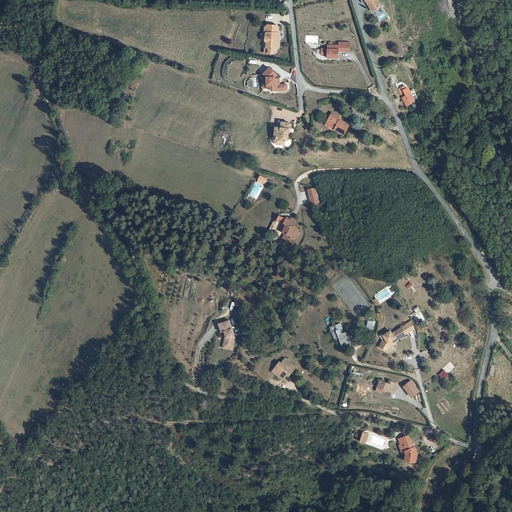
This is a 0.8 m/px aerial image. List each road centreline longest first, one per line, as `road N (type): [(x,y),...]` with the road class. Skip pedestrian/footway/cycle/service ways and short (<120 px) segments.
road 1 (track): [(51,0),(42,80),(61,141),(62,192),(89,184),(125,237),(165,354),(187,384)]
road 2 (unclassified): [(187,384),(207,393),(311,400),(473,445)]
road 3 (unclassified): [(494,281),(416,169),(389,99)]
road 4 (track): [(137,416),(167,423),(336,412)]
road 5 (secondary): [(511,178),(483,111),(462,0)]
road 6 (unclassified): [(389,99),(302,84),(289,0)]
road 7 (unclassified): [(494,281),(473,445)]
